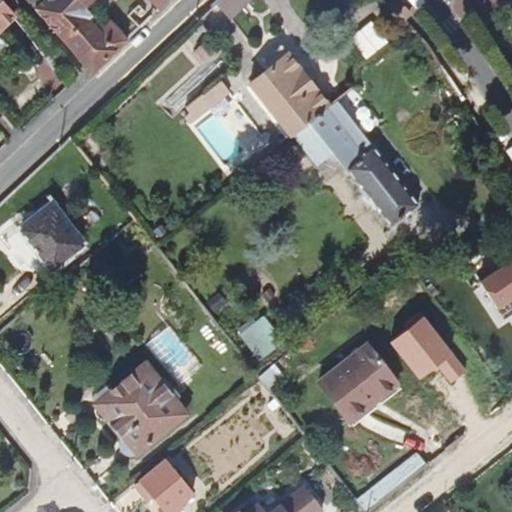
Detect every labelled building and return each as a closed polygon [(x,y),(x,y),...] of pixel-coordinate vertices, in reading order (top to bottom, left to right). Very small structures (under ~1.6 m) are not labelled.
[(0,0),(0,29),(15,15),(0,0)] [(16,0),(11,4),(23,18),(28,13),(16,0)] [(26,0),(34,9),(67,45),(79,60),(86,69),(91,75),(127,40),(110,21),(99,31),(88,19),(92,15),(84,6),(91,0),(26,0)] [(148,0),(158,10),(169,0),(168,0),(148,0)] [(216,0),(215,1),(231,18),(249,0),(216,0)] [(31,30),(38,24),(28,13),(23,18),(21,19),(31,30)] [(205,42),(196,50),(205,59),(213,51),(205,42)] [(262,59),(269,68),(287,53),(281,45),(262,59)] [(196,50),(193,53),(201,62),(205,59),(196,50)] [(269,68),(250,83),(291,136),(294,135),(329,107),(287,53),(269,68)] [(212,61),(166,101),(177,113),(222,74),(212,61)] [(221,81),(203,95),(210,105),(229,91),(221,81)] [(203,95),(185,108),(189,113),(184,117),(188,122),(210,105),(203,95)] [(329,107),(294,135),(318,165),(333,153),(361,188),(360,189),(375,208),(376,207),(390,227),(418,206),(372,145),(370,146),(336,101),(329,107)] [(50,206),(20,230),(53,271),(83,247),(50,206)] [(511,265),(480,287),(495,310),(507,303),(511,310),(511,265)] [(219,294),(207,304),(214,312),(226,302),(219,294)] [(264,316),(240,334),(260,360),(283,342),(264,316)] [(366,344),(319,382),(350,421),(368,406),(364,401),(393,378),(366,344)] [(145,363),(94,404),(135,455),(187,413),(145,363)] [(282,376),(273,365),(257,379),(258,380),(266,390),(282,376)] [(474,368),(465,374),(472,384),(481,377),(474,368)] [(465,374),(452,383),(459,393),(472,384),(465,374)] [(279,405),(274,399),(269,404),(274,410),(279,405)] [(165,460),(134,485),(146,500),(152,496),(165,511),(171,511),(193,494),(165,460)] [(403,464),(370,490),(374,495),(379,491),(385,499),(413,477),(403,464)] [(318,511),(324,508),(305,484),(270,511),(266,511),(259,503),(247,511),(241,511),(240,511),(238,511),(318,511)] [(370,490),(355,501),(363,511),(368,511),(385,499),(379,491),(374,495),(370,490)]
